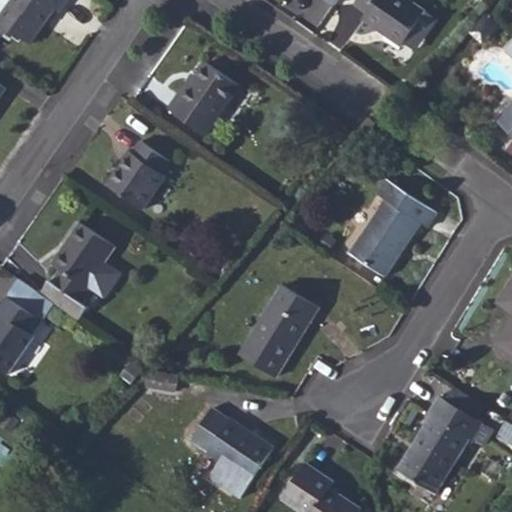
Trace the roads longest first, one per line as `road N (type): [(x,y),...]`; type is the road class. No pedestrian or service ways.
road 1 (residential): [(340,399),(392,384),(511,206)]
road 2 (residential): [(0,211),(149,0)]
road 3 (residential): [(234,0),(370,95)]
